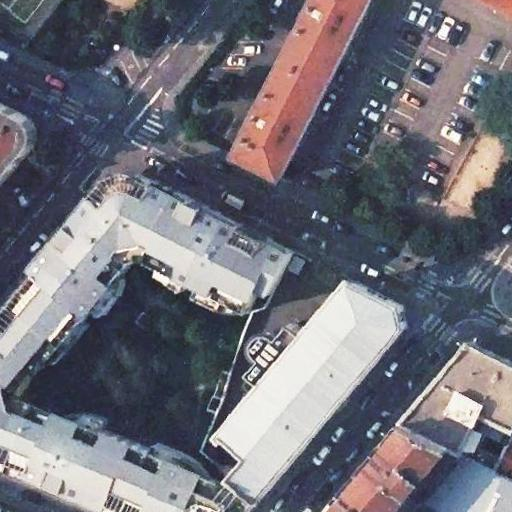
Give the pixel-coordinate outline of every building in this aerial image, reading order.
[(371,0),(315,0),(239,151),(237,155),(282,178),(308,125),(330,83),(355,32),(371,0)] [(0,186),(34,146),(28,116),(0,102),(0,186)] [(113,181),(110,178),(36,267),(41,271),(0,321),(0,459),(123,511),(249,511),(260,499),(232,475),(227,480),(213,474),(207,485),(188,476),(191,469),(181,464),(182,462),(78,417),(74,426),(37,409),(35,414),(21,407),(16,386),(3,388),(2,383),(15,380),(23,372),(27,375),(45,353),(50,356),(83,317),(87,320),(137,261),(135,241),(145,240),(146,250),(176,265),(178,273),(230,299),(233,293),(253,305),(263,286),(274,292),(295,251),(232,219),(140,172),(138,176),(131,175),(124,175),(118,178),(113,181)] [(262,496),(406,325),(402,305),(344,276),(336,291),(342,296),(310,335),(295,322),(282,337),(275,333),(271,332),(267,333),(262,336),(259,342),(258,348),(260,353),(265,358),(252,372),(254,374),(213,424),(235,441),(230,448),(239,456),(231,465),(237,471),(235,473),(262,496)] [(486,438),(505,449),(511,438),(511,436),(511,361),(478,344),(471,341),(467,346),(403,422),(449,445),(495,469),(500,460),(480,450),(486,438)] [(393,511),(449,445),(403,422),(344,492),(366,511),(393,511)] [(511,436),(511,438),(505,449),(500,460),(495,469),(511,477),(511,436)] [(511,511),(511,477),(495,469),(449,445),(393,511),(511,511)] [(366,511),(344,492),(327,511),(366,511)]
